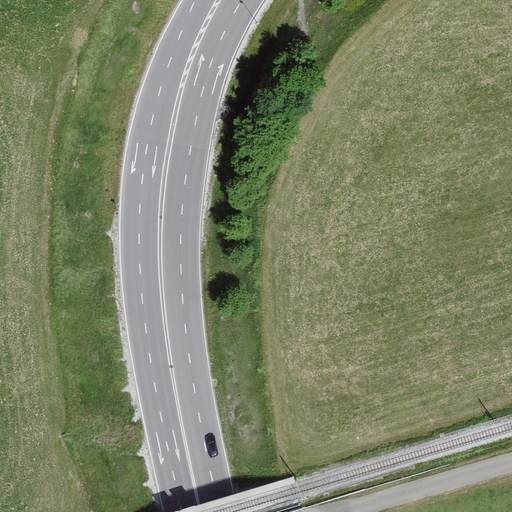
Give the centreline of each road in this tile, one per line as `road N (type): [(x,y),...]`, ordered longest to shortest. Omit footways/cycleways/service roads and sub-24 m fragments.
road 1 (primary): [(200,511),(160,268),(165,164),(199,42)]
road 2 (track): [(341,511),(511,461)]
